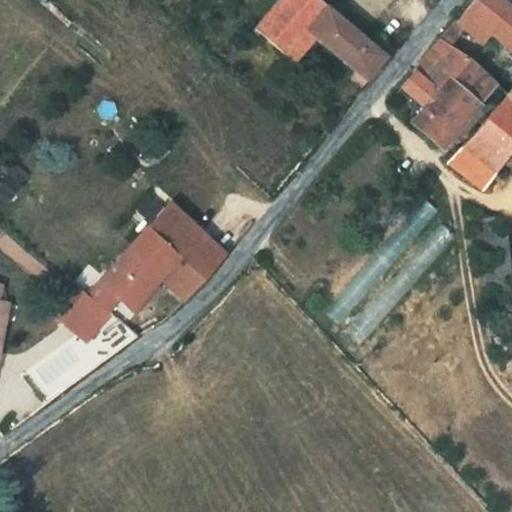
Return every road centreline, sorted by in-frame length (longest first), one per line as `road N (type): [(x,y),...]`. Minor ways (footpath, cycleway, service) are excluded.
road 1 (unclassified): [(0,451),(164,336),(259,235),(451,0)]
road 2 (track): [(453,186),(472,323),(485,361),(511,396)]
